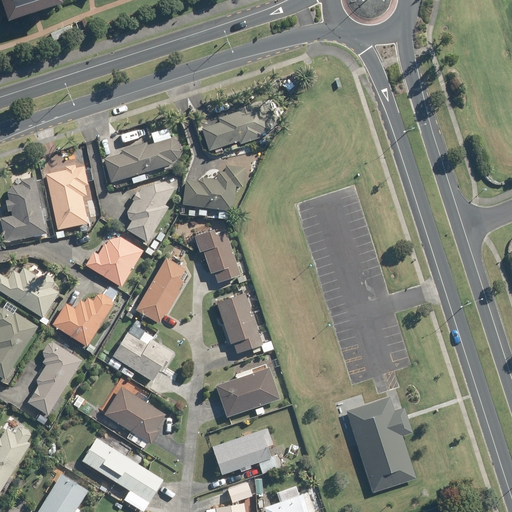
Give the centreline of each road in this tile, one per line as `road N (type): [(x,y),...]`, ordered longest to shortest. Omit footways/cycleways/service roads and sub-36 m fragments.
road 1 (tertiary): [(511,482),(383,88),(355,32)]
road 2 (tertiary): [(399,17),(511,393)]
road 3 (secondary): [(341,26),(0,131)]
road 4 (secondary): [(0,102),(301,0)]
road 5 (residential): [(183,511),(196,383),(190,325)]
